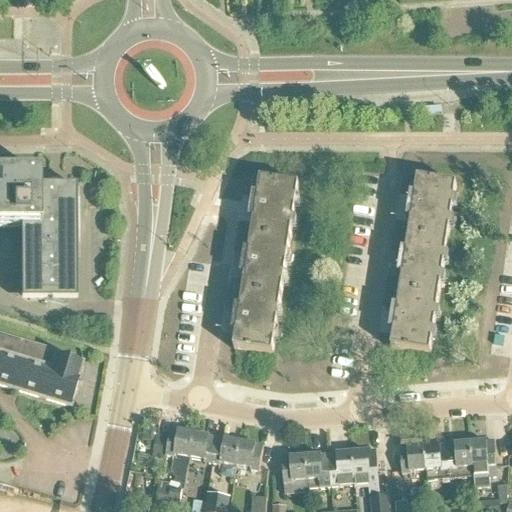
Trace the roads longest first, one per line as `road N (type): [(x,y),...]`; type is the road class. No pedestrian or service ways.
road 1 (secondary): [(448,75),(204,63)]
road 2 (secondary): [(205,99),(448,75)]
road 3 (residential): [(392,181),(364,421)]
road 4 (residential): [(230,217),(200,408)]
road 5 (tertiary): [(143,304),(157,267),(174,132)]
road 6 (tertiary): [(139,134),(143,304)]
road 7 (residential): [(200,408),(286,422),(364,421)]
road 8 (residential): [(364,421),(511,407)]
road 9 (tertiary): [(101,511),(127,391)]
